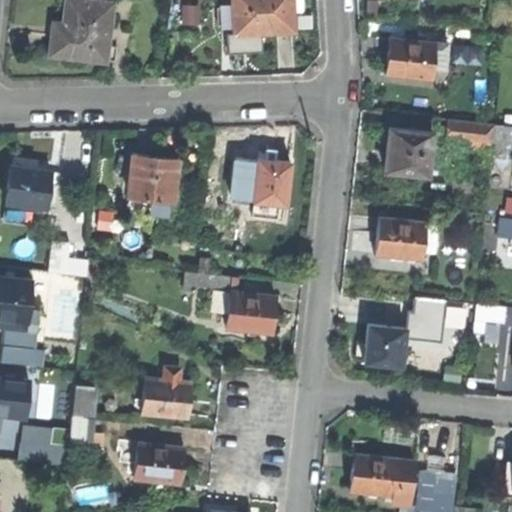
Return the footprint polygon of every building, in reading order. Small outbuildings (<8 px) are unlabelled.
[(63,35),(52,33),(49,54),(105,60),(106,46),(111,2),(92,0),(66,0),(64,24),(63,35)] [(258,34),(293,32),(291,0),(230,0),(233,35),(258,34)] [(52,28),(52,33),(63,35),(64,24),(53,22),(52,28)] [(447,43),(388,38),(387,56),(385,76),(431,80),(433,60),(445,61),(447,43)] [(455,63),(485,66),(487,41),(457,38),(455,63)] [(117,47),(106,46),(105,60),(115,61),(117,47)] [(449,137),(493,142),(495,123),(451,118),(449,137)] [(511,125),(495,123),(493,142),(492,151),(511,153),(511,125)] [(431,132),(389,127),(387,146),(385,170),(427,174),(431,132)] [(154,158),(132,156),(128,198),(170,203),(174,161),(154,158)] [(13,158),(12,165),(34,169),(35,161),(13,158)] [(256,162),(235,160),(231,198),(252,200),(251,202),(283,205),(285,184),(287,163),(256,160),(256,162)] [(33,206),(46,207),(50,180),(51,171),(34,169),(12,165),(10,165),(7,188),(5,202),(33,206)] [(58,172),(51,171),(50,180),(57,181),(58,172)] [(31,225),(33,206),(5,202),(2,221),(31,225)] [(423,238),(425,222),(379,217),(377,234),(375,253),(421,258),(423,238)] [(425,222),(423,238),(435,240),(437,223),(425,222)] [(49,271),(66,273),(67,259),(69,241),(52,239),(49,271)] [(67,259),(66,273),(86,275),(88,261),(67,259)] [(273,298),(231,294),(233,279),(183,273),(181,292),(194,294),(195,290),(208,291),(206,309),(228,312),(226,330),(269,335),(271,318),(273,298)] [(0,324),(5,325),(23,327),(24,320),(27,320),(29,307),(31,279),(0,275),(0,324)] [(446,303),(416,300),(415,317),(444,320),(446,303)] [(40,308),(29,307),(27,320),(38,321),(39,321),(40,308)] [(503,310),(478,307),(477,320),(502,323),(503,310)] [(35,349),(38,321),(27,320),(24,320),(23,327),(21,348),(33,349),(35,349)] [(364,361),(401,364),(405,327),(368,323),(366,338),(366,341),(364,360),(364,361)] [(21,348),(23,327),(5,325),(3,346),(21,348)] [(355,359),(364,360),(366,341),(358,340),(355,342),(354,357),(355,359)] [(1,362),(31,365),(33,349),(21,348),(3,346),(1,362)] [(44,350),(35,349),(33,349),(31,365),(42,366),(44,350)] [(180,371),(164,370),(163,379),(146,377),(142,415),(187,419),(189,403),(191,382),(179,380),(180,371)] [(28,378),(4,376),(0,412),(25,415),(28,378)] [(74,387),(71,418),(91,420),(94,389),(74,387)] [(91,420),(71,418),(68,448),(89,450),(91,420)] [(24,425),(22,442),(49,445),(51,427),(24,425)] [(22,442),(19,442),(17,459),(56,462),(58,445),(49,445),(22,442)] [(185,448),(123,443),(122,463),(137,465),(135,481),(182,485),(183,465),(185,448)] [(350,490),(409,497),(413,460),(354,453),(352,473),(350,490)] [(495,486),(511,488),(511,462),(507,462),(500,474),(494,472),(490,479),(496,482),(495,486)] [(451,511),(455,478),(442,477),(439,507),(438,511),(451,511)] [(511,497),(511,488),(495,486),(506,498),(511,497)]
